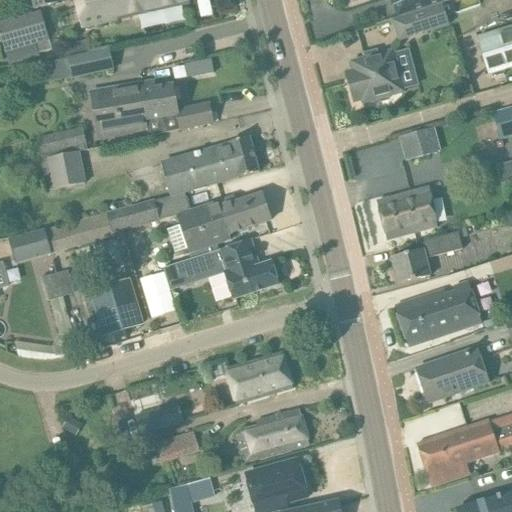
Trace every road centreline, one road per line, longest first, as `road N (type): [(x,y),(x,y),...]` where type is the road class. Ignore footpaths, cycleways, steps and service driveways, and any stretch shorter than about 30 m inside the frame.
road 1 (residential): [(0,371),(18,380),(77,380),(348,298)]
road 2 (tertiary): [(348,298),(272,0)]
road 3 (tertiary): [(392,511),(348,298)]
